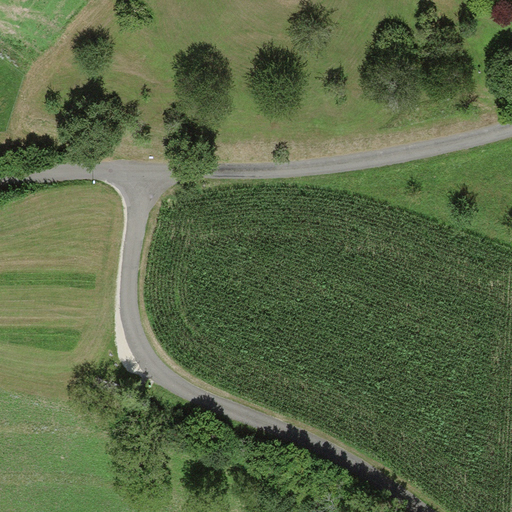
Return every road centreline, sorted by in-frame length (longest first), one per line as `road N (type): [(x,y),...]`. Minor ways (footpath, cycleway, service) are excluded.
road 1 (residential): [(139,175),(127,312),(155,367),(189,393),(371,464),(430,511)]
road 2 (residential): [(139,175),(324,167),(511,125)]
road 3 (residential): [(0,179),(139,175)]
